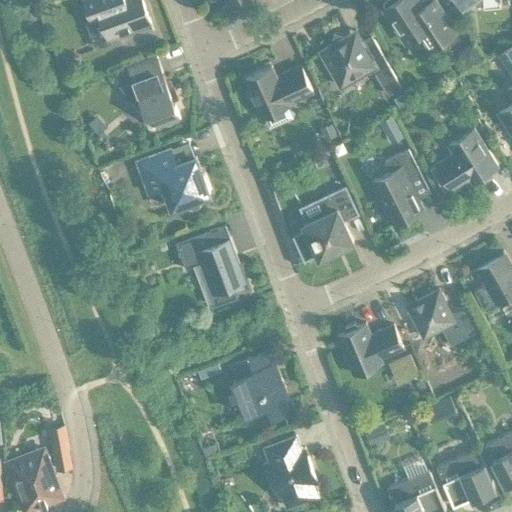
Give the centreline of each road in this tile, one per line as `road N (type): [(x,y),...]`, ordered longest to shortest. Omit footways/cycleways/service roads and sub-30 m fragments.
road 1 (residential): [(70,511),(83,460),(67,394),(0,220)]
road 2 (residential): [(202,51),(298,307)]
road 3 (residential): [(298,307),(511,211)]
road 4 (residential): [(298,307),(373,511)]
road 5 (residential): [(202,51),(341,0)]
